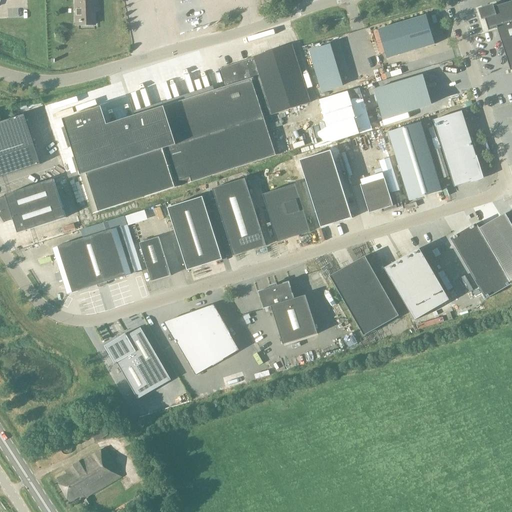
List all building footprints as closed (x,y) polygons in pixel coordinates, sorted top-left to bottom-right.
[(74,0),(75,25),(94,25),(94,12),(96,12),(95,0),(74,0)] [(511,6),(494,12),(493,8),(480,12),(483,22),(487,21),(490,30),(496,28),(510,72),(511,71),(511,6)] [(378,30),(387,59),(435,45),(426,16),(378,30)] [(484,38),(485,54),(494,53),(493,38),(484,38)] [(310,51),(322,92),(342,86),(330,45),(310,51)] [(101,107),(63,120),(80,176),(81,176),(93,214),(180,186),(180,184),(187,182),(188,184),(276,156),(263,118),(310,103),(292,46),(254,57),(255,59),(220,70),(226,88),(215,91),(213,89),(173,101),(174,104),(164,108),(107,125),(101,107)] [(371,91),(380,118),(435,102),(426,73),(371,91)] [(454,188),(470,183),(471,183),(484,179),(476,155),(476,156),(462,112),(433,121),(454,188)] [(0,177),(40,165),(24,115),(0,122),(0,177)] [(388,133),(409,201),(442,192),(420,123),(388,133)] [(300,161),(321,228),(352,219),(331,152),(300,161)] [(244,178),(212,189),(234,256),(266,245),(244,178)] [(357,179),(350,181),(352,189),(359,187),(357,179)] [(369,213),(382,209),(383,212),(396,208),(392,194),(389,195),(383,179),(361,186),(369,213)] [(0,198),(0,216),(5,223),(13,220),(17,234),(66,218),(53,180),(5,195),(5,197),(0,198)] [(263,195),(277,243),(310,232),(295,185),(263,195)] [(202,197),(167,208),(188,271),(223,259),(202,197)] [(511,225),(505,214),(479,229),(511,285),(511,225)] [(450,239),(485,300),(511,285),(479,229),(476,224),(450,239)] [(326,235),(337,232),(335,226),(324,229),(326,235)] [(122,227),(52,249),(67,295),(136,273),(122,227)] [(152,282),(171,276),(159,237),(139,244),(152,282)] [(449,301),(419,249),(384,269),(415,321),(449,301)] [(398,315),(365,257),(330,277),(363,335),(398,315)] [(318,334),(305,296),(294,299),(289,283),(275,287),(275,285),(271,286),(271,288),(258,292),(263,309),(271,307),(283,345),(318,334)] [(196,375),(238,350),(213,305),(164,322),(196,375)] [(450,317),(463,313),(461,307),(448,310),(450,317)] [(125,334),(104,346),(115,364),(116,363),(138,400),(171,381),(140,329),(126,337),(125,334)] [(258,352),(254,354),(261,367),(265,365),(258,352)] [(99,420),(75,434),(79,442),(92,435),(97,442),(108,436),(99,420)] [(56,479),(71,504),(81,498),(82,500),(121,477),(104,448),(65,472),(66,474),(56,479)] [(116,511),(127,511),(134,508),(143,503),(139,496),(130,502),(116,510),(116,511)] [(89,498),(83,501),(85,504),(87,506),(92,503),(89,498)]
